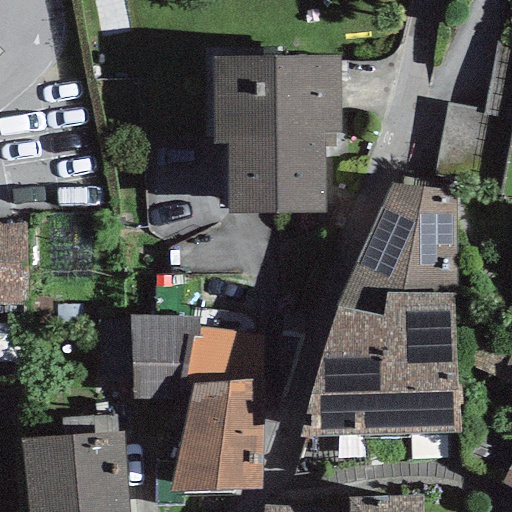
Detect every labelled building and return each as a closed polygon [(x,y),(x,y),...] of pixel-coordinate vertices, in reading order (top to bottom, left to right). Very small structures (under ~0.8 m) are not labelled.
[(339,57),(212,60),(214,145),(227,145),(229,216),(325,213),(323,134),(340,134),(339,57)] [(455,191),(389,187),(294,437),(458,435),(452,294),(455,191)] [(26,228),(0,228),(0,306),(25,307),(26,228)] [(188,401),(168,492),(258,489),(262,417),(283,420),(307,332),(252,324),(249,340),(179,331),(169,396),(188,401)] [(113,398),(135,398),(136,334),(114,334),(113,398)] [(127,511),(124,448),(19,453),(22,511),(127,511)] [(420,511),(421,499),(347,499),(347,511),(263,508),(262,511),(420,511)]
